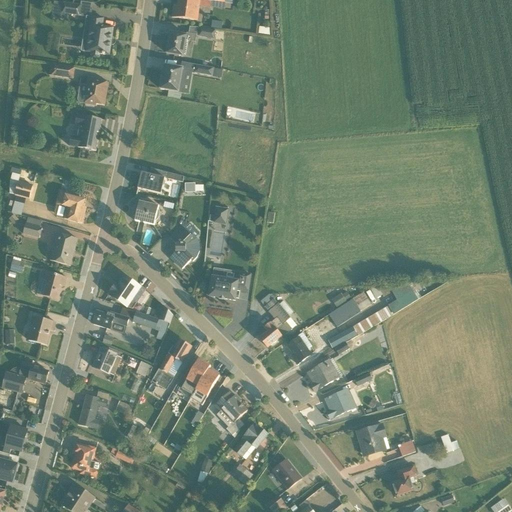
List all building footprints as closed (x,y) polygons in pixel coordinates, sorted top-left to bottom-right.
[(178,0),(178,6),(173,6),(171,19),(176,19),(198,22),(200,9),(200,6),(225,9),(225,4),(232,4),(232,0),(178,0)] [(113,30),(103,28),(104,19),(90,17),(92,8),(58,3),(57,12),(86,17),(84,31),(89,32),(85,55),(109,59),(113,30)] [(221,28),(222,22),(213,20),(212,27),(221,28)] [(188,36),(170,33),(166,54),(191,59),(195,37),(213,40),(215,32),(189,28),(188,36)] [(180,70),(164,66),(159,89),(188,94),(192,74),(214,78),(215,69),(208,68),(182,63),(180,70)] [(50,69),(49,79),(76,82),(77,72),(50,69)] [(108,82),(87,78),(82,104),(104,108),(108,82)] [(79,127),(77,138),(71,137),(69,148),(95,153),(101,120),(77,116),(75,126),(79,127)] [(32,186),(19,183),(18,183),(21,171),(11,168),(9,174),(12,175),(10,183),(9,195),(29,201),(32,186)] [(141,175),(137,190),(160,195),(164,179),(143,174),(142,174),(141,175)] [(182,179),(173,177),(171,184),(180,186),(182,179)] [(195,184),(184,184),(184,194),(195,194),(195,184)] [(56,205),(54,213),(56,218),(81,225),(86,208),(83,208),(84,202),(78,200),(79,197),(59,192),(56,205)] [(135,196),(139,203),(135,222),(154,227),(158,207),(147,205),(147,202),(141,192),(135,196)] [(24,205),(14,203),(11,214),(21,217),(24,205)] [(210,216),(209,222),(213,222),(213,224),(226,226),(228,210),(215,208),(214,217),(210,216)] [(14,216),(8,220),(13,226),(18,221),(14,216)] [(27,218),(23,235),(39,239),(42,230),(39,229),(41,222),(27,218)] [(170,239),(176,247),(176,252),(170,258),(182,270),(191,261),(192,262),(196,258),(199,252),(199,245),(196,239),(199,237),(199,233),(189,224),(184,230),(182,228),(170,239)] [(70,267),(77,240),(57,235),(49,262),(70,267)] [(13,258),(10,271),(22,274),(25,264),(20,263),(21,260),(13,258)] [(214,269),(209,298),(235,302),(235,301),(246,303),(248,293),(249,293),(252,275),(214,269)] [(65,278),(43,272),(36,296),(58,302),(65,278)] [(130,310),(145,291),(125,277),(116,290),(113,288),(107,295),(130,310)] [(334,350),(420,299),(417,294),(418,293),(413,283),(409,286),(407,284),(392,293),(397,302),(329,342),(334,350)] [(377,287),(370,291),(375,300),(382,296),(383,298),(392,292),(388,286),(377,287)] [(329,316),(336,328),(370,306),(363,293),(329,316)] [(346,302),(351,299),(347,293),(342,296),(341,294),(330,301),(336,310),(347,303),(346,302)] [(274,300),(275,299),(272,295),(269,296),(260,303),(268,313),(274,321),(263,329),(266,333),(259,339),(267,349),(281,337),(282,338),(296,326),(289,317),(293,314),(283,302),(278,306),(274,300)] [(135,313),(132,323),(165,334),(172,315),(163,308),(158,321),(135,313)] [(123,336),(129,320),(105,312),(104,315),(97,313),(93,326),(123,336)] [(52,332),(55,324),(32,317),(29,326),(31,327),(27,341),(47,347),(51,332),(52,332)] [(14,331),(5,332),(6,346),(15,345),(14,331)] [(313,347),(303,334),(296,339),(297,341),(288,347),(292,353),(291,353),(294,357),(292,359),(297,366),(312,355),(309,350),(313,347)] [(172,347),(151,383),(166,391),(191,348),(179,341),(175,349),(172,347)] [(339,356),(349,350),(347,347),(352,344),(350,341),(335,350),(339,356)] [(121,358),(102,350),(94,369),(113,377),(121,358)] [(181,389),(192,396),(208,371),(210,367),(198,360),(181,389)] [(342,377),(332,360),(307,374),(314,385),(310,386),(314,393),(342,377)] [(22,396),(26,382),(29,383),(30,381),(45,385),(49,373),(40,371),(41,368),(23,363),(20,369),(15,370),(11,371),(10,375),(6,374),(2,390),(22,396)] [(151,368),(141,363),(137,374),(147,378),(151,368)] [(219,377),(208,371),(192,396),(190,400),(202,406),(219,377)] [(372,381),(368,374),(354,381),(357,388),(372,381)] [(140,382),(135,380),(130,391),(135,393),(140,382)] [(326,413),(330,421),(356,409),(356,408),(360,406),(353,390),(349,392),(348,390),(325,401),(330,412),(326,413)] [(247,411),(229,393),(215,406),(220,412),(216,416),(228,428),(226,430),(232,437),(244,426),(238,419),(247,411)] [(102,422),(95,420),(98,408),(105,410),(107,402),(102,401),(86,397),(78,426),(99,432),(102,422)] [(130,407),(119,403),(116,413),(127,416),(130,407)] [(21,453),(27,432),(7,426),(5,434),(8,435),(5,449),(21,453)] [(136,429),(128,426),(124,437),(131,440),(136,429)] [(246,462),(267,436),(254,426),(233,452),(246,462)] [(386,439),(382,426),(357,434),(360,444),(361,444),(365,457),(386,451),(383,440),(386,439)] [(458,440),(452,442),(450,434),(442,436),(447,453),(461,448),(458,440)] [(411,442),(398,447),(402,458),(415,453),(411,442)] [(96,470),(91,469),(97,450),(75,444),(73,451),(75,452),(70,470),(80,473),(80,475),(93,479),(96,470)] [(112,449),(110,454),(116,456),(115,458),(131,466),(134,459),(112,449)] [(20,459),(0,453),(0,480),(13,484),(20,459)] [(203,460),(196,483),(201,484),(208,475),(212,462),(203,460)] [(301,479),(286,461),(272,473),(287,491),(301,479)] [(252,475),(239,465),(232,475),(245,485),(252,475)] [(394,490),(396,497),(414,491),(411,485),(415,484),(413,478),(417,477),(413,467),(396,473),(399,482),(394,484),(396,489),(394,490)] [(178,481),(176,485),(189,493),(191,488),(178,481)] [(71,511),(87,511),(95,499),(74,486),(69,493),(71,494),(63,507),(71,511)] [(452,496),(440,500),(443,507),(454,503),(452,496)] [(278,497),(266,506),(270,511),(281,511),(286,508),(283,504),(284,504),(278,497)] [(511,511),(502,499),(489,508),(492,511),(511,511)] [(313,511),(306,502),(299,507),(302,511),(313,511)]
